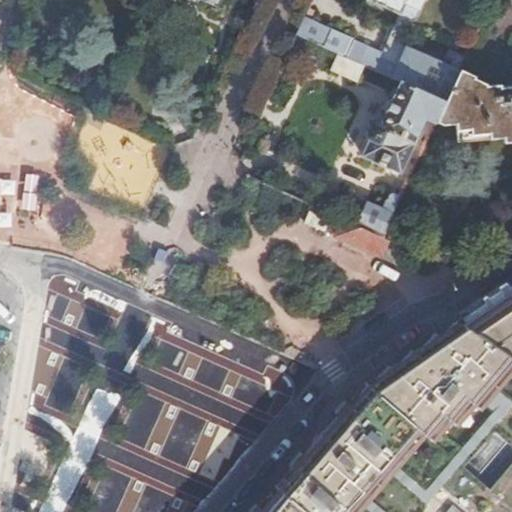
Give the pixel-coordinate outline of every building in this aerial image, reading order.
[(369,0),(399,14),(375,68),(398,79),(446,100),(460,71),(451,67),(449,65),(399,42),(410,19),(413,20),(421,0),(369,0)] [(303,16),(295,33),(347,56),(355,39),(303,16)] [(446,100),(436,120),(445,123),(455,123),(457,128),(471,127),(472,133),(490,132),(491,137),(505,135),(505,140),(511,138),(511,90),(501,92),(501,88),(487,90),(486,85),(474,79),(476,75),(461,68),(460,71),(446,100)] [(427,117),(436,121),(436,120),(446,100),(398,79),(386,105),(379,106),(373,119),(376,125),(362,156),(401,174),(427,117)] [(37,164),(64,135),(37,110),(10,138),(37,164)] [(3,214),(33,213),(32,181),(2,182),(3,214)] [(362,213),(357,225),(372,232),(380,236),(400,195),(396,192),(392,192),(389,194),(383,207),(368,201),(362,213)] [(302,224),(324,230),(327,216),(305,210),(302,224)] [(357,225),(342,219),(335,235),(365,248),(372,232),(357,225)] [(372,232),(365,248),(393,260),(400,245),(380,236),(372,232)] [(511,296),(467,327),(511,356),(511,296)] [(511,356),(467,327),(457,320),(450,331),(445,340),(511,398),(511,356)] [(511,398),(445,340),(440,335),(422,355),(417,351),(400,370),(394,367),(376,386),(369,381),(357,389),(351,393),(511,464),(511,398)] [(511,508),(511,464),(351,393),(340,404),(359,412),(284,499),(305,511),(507,511),(511,508)] [(275,494),(284,499),(359,412),(340,404),(304,443),(291,456),(277,473),(264,488),(275,494)] [(273,511),(284,499),(275,494),(264,488),(243,511),(273,511)] [(305,511),(284,499),(273,511),(305,511)]
